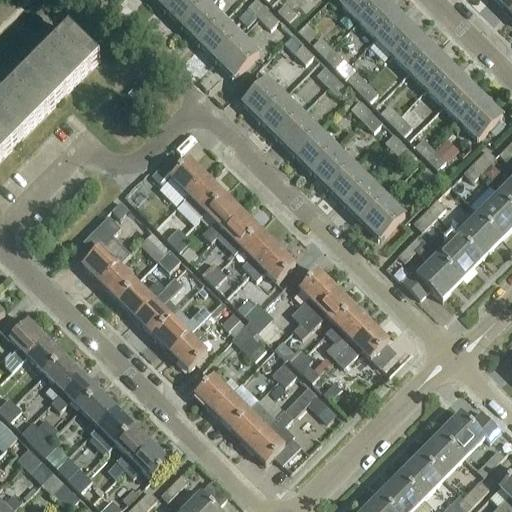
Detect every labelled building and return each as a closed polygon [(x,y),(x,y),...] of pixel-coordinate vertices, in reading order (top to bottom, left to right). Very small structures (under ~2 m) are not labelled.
[(149,0),(166,16),(181,0),(149,0)] [(181,0),(166,16),(183,33),(208,8),(200,0),(181,0)] [(351,0),(341,10),(359,28),(384,3),(381,0),(351,0)] [(510,19),(511,16),(511,0),(493,0),(492,1),(510,19)] [(359,28),(376,45),(401,20),(384,3),(359,28)] [(248,13),(260,24),(268,15),(257,4),(248,13)] [(183,33),(200,50),(225,25),(208,8),(183,33)] [(278,17),(289,28),(298,19),(287,8),(278,17)] [(268,15),(260,24),(271,35),(279,27),(268,15)] [(376,45),(393,62),(418,36),(401,20),(376,45)] [(200,50),(217,67),(242,42),(225,25),(200,50)] [(306,29),(298,37),(308,46),(316,38),(306,29)] [(0,104),(0,166),(62,105),(101,66),(69,34),(0,104)] [(393,62),(410,78),(435,53),(418,36),(393,62)] [(295,59),(306,70),(314,61),(293,40),(284,50),(294,59),(295,59)] [(242,42),(217,67),(235,84),(239,80),(260,59),(242,42)] [(313,51),(324,63),(333,54),(321,43),(313,51)] [(410,78),(427,95),(452,70),(435,53),(410,78)] [(333,54),(324,63),(336,74),(344,65),(333,54)] [(427,95),(444,112),(469,87),(452,70),(427,95)] [(317,81),(329,92),(337,84),(326,73),(317,81)] [(347,85),(358,97),(367,88),(356,77),(347,85)] [(244,110),(261,127),(285,101),(268,84),(243,109),(244,110)] [(337,84),(329,92),(340,104),(348,95),(337,84)] [(444,112),(461,129),(486,104),(469,87),(444,112)] [(367,88),(358,97),(370,108),(378,99),(367,88)] [(261,127),(278,143),(303,118),(285,101),(261,127)] [(486,104),(461,129),(479,147),(503,122),(502,121),(503,121),(486,104)] [(351,115),(363,126),(371,118),(360,106),(351,115)] [(381,119),(392,130),(401,122),(390,111),(381,119)] [(278,143),(296,160),(320,134),(303,118),(278,143)] [(371,118),(363,126),(374,137),(382,129),(371,118)] [(401,122),(392,130),(404,142),(412,133),(401,122)] [(296,160),(313,176),(337,151),(320,134),(296,160)] [(385,149),(397,160),(405,152),(394,140),(385,149)] [(415,153),(426,164),(435,156),(424,145),(415,153)] [(511,160),(511,151),(510,150),(500,160),(506,167),(511,160)] [(313,176),(330,193),(355,168),(337,151),(313,176)] [(405,152),(397,160),(408,171),(417,163),(405,152)] [(488,155),(472,171),(480,180),(496,164),(488,155)] [(435,156),(426,164),(438,176),(446,167),(435,156)] [(171,184),(189,202),(207,183),(189,165),(181,173),(171,163),(153,182),(163,192),(171,184)] [(330,193),(348,210),(372,184),(355,168),(330,193)] [(480,180),(472,171),(464,179),(473,187),(480,180)] [(420,183),(431,194),(439,185),(428,174),(420,183)] [(201,224),(206,219),(225,200),(207,183),(189,202),(184,206),(201,224)] [(348,210),(365,226),(389,201),(372,184),(348,210)] [(511,186),(499,200),(511,212),(511,186)] [(212,248),(224,236),(243,218),(225,200),(206,219),(215,228),(203,240),(212,248)] [(511,212),(499,200),(479,220),(504,245),(511,236),(511,212)] [(389,201),(365,226),(383,244),(387,239),(407,218),(389,201)] [(437,206),(430,213),(438,222),(446,214),(437,206)] [(424,237),(435,225),(438,222),(430,213),(414,230),(423,238),(424,237)] [(224,236),(241,254),(260,235),(243,218),(224,236)] [(479,220),(458,241),(483,265),(504,245),(479,220)] [(83,272),(100,289),(119,271),(120,271),(131,260),(114,242),(121,235),(109,222),(89,242),(101,254),(83,272)] [(167,245),(174,251),(185,240),(179,234),(167,245)] [(242,272),(250,280),(278,252),(260,235),(241,254),(251,263),(242,272)] [(185,240),(174,251),(191,268),(198,261),(187,251),(192,246),(185,240)] [(438,261),(439,260),(419,241),(399,262),(405,268),(416,257),(428,269),(417,280),(414,277),(403,288),(420,306),(431,295),(443,307),(444,307),(443,306),(463,286),(438,261)] [(458,241),(439,260),(438,261),(463,286),(483,265),(458,241)] [(162,251),(151,262),(157,268),(158,267),(168,257),(162,251)] [(278,252),(250,280),(257,287),(266,278),(277,289),(296,270),(278,252)] [(168,257),(158,267),(170,278),(181,267),(169,256),(168,257)] [(203,280),(209,286),(220,275),(214,269),(203,280)] [(100,289),(118,307),(137,288),(120,271),(119,271),(100,289)] [(220,275),(209,286),(215,293),(227,281),(220,275)] [(292,321),(300,330),(336,294),(319,276),(300,295),(309,304),(292,321)] [(136,325),(153,342),(180,315),(170,306),(184,293),(175,284),(166,293),(166,294),(136,325)] [(118,307),(136,325),(166,294),(166,293),(157,285),(146,297),(137,288),(118,307)] [(327,321),(335,330),(354,312),(336,294),(300,330),(309,339),(327,321)] [(238,315),(250,327),(263,314),(258,308),(256,310),(249,304),(238,315)] [(153,342),(171,359),(190,340),(190,341),(211,319),(204,312),(190,326),(180,315),(153,342)] [(327,357),(335,365),(371,329),(354,312),(335,330),(326,339),(335,349),(327,357)] [(250,327),(248,330),(263,345),(264,344),(272,352),(287,337),(263,314),(250,327)] [(222,331),(229,337),(240,326),(234,319),(222,331)] [(22,368),(27,363),(46,344),(28,327),(10,345),(20,356),(15,361),(22,368)] [(371,329),(335,365),(344,374),(362,357),(371,366),(390,347),(371,329)] [(263,345),(248,330),(233,345),(255,367),(266,356),(259,349),(263,345)] [(190,340),(171,359),(189,377),(208,359),(190,341),(190,340)] [(27,363),(45,381),(64,362),(46,344),(27,363)] [(288,365),(294,371),(306,360),(300,354),(288,365)] [(306,360),(294,371),(312,389),(319,381),(308,370),(312,366),(306,360)] [(82,379),(64,362),(45,381),(55,390),(47,397),(56,405),(82,379)] [(273,381),(279,387),(290,376),(284,369),(273,381)] [(290,376),(279,387),(286,394),(297,382),(290,376)] [(71,407),(80,416),(99,397),(100,397),(103,394),(90,382),(87,385),(82,379),(56,405),(52,409),(60,418),(71,407)] [(195,400),(213,418),(231,399),(214,382),(195,400)] [(335,389),(324,400),(330,407),(342,395),(335,389)] [(279,391),(271,399),(277,405),(285,397),(279,391)] [(275,425),(248,453),(267,471),(274,463),(283,472),(301,453),(293,445),(295,443),(285,434),(316,402),(307,393),(275,425)] [(80,416),(98,433),(117,414),(100,397),(99,397),(80,416)] [(213,418),(231,435),(249,417),(231,399),(213,418)] [(0,413),(0,417),(4,422),(16,410),(9,404),(0,413)] [(231,435),(248,453),(275,425),(258,408),(249,417),(231,435)] [(16,410),(4,422),(11,428),(22,417),(16,410)] [(327,412),(317,421),(326,431),(336,421),(327,412)] [(134,432),(117,414),(98,433),(91,440),(109,458),(116,451),(134,432)] [(461,418),(440,439),(466,465),(486,445),(491,450),(503,438),(483,419),(472,429),(461,418)] [(0,425),(0,443),(9,452),(18,443),(0,425)] [(22,439),(40,457),(51,445),(33,428),(22,439)] [(116,468),(125,477),(152,449),(134,432),(116,451),(125,460),(116,468)] [(440,439),(419,459),(446,486),(466,465),(440,439)] [(51,445),(40,457),(46,463),(57,452),(51,445)] [(152,449),(125,477),(134,485),(142,477),(151,486),(170,467),(152,449)] [(18,466),(24,472),(35,461),(29,455),(18,466)] [(498,456),(488,467),(494,473),(505,463),(498,456)] [(419,459),(399,480),(426,506),(446,486),(419,459)] [(35,461),(24,472),(31,479),(42,467),(35,461)] [(494,473),(488,467),(478,477),(484,483),(494,473)] [(68,485),(75,492),(86,480),(80,474),(68,485)] [(86,480),(75,492),(81,498),(93,487),(86,480)] [(399,480),(379,500),(390,511),(419,511),(426,506),(399,480)] [(182,481),(172,491),(178,498),(189,487),(182,481)] [(511,511),(511,481),(500,494),(509,503),(500,511),(511,511)] [(481,487),(465,503),(473,511),(489,495),(481,487)] [(211,488),(186,511),(220,511),(227,505),(211,488)] [(53,501),(59,507),(71,496),(64,490),(53,501)] [(178,498),(172,491),(161,502),(168,508),(178,498)] [(71,496),(59,507),(63,511),(72,511),(80,505),(71,496)] [(149,497),(134,511),(151,511),(158,505),(149,497)] [(93,509),(95,511),(118,511),(104,498),(93,509)] [(0,511),(19,511),(24,508),(15,500),(4,511),(0,507),(0,511)] [(390,511),(379,500),(367,511),(390,511)] [(472,511),(473,511),(465,503),(457,511),(472,511)]
